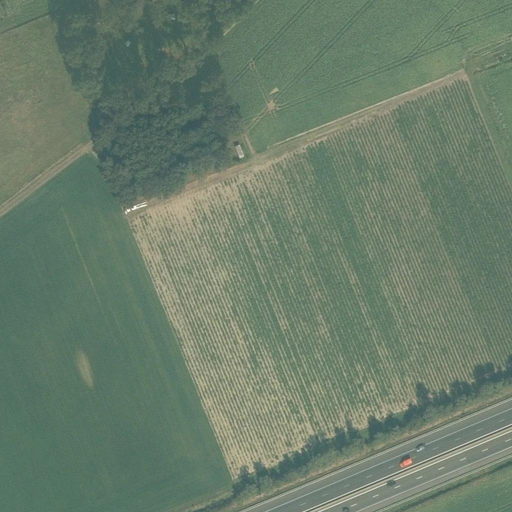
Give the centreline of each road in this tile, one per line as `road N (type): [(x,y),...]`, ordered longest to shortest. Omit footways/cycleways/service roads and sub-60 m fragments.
road 1 (track): [(234,488),(511,372)]
road 2 (motorway): [(511,417),(284,511)]
road 3 (track): [(255,0),(99,142)]
road 4 (motorway): [(338,511),(511,439)]
road 5 (track): [(0,215),(99,142)]
